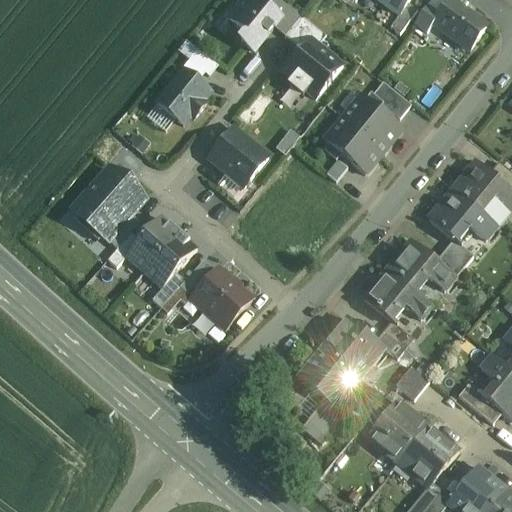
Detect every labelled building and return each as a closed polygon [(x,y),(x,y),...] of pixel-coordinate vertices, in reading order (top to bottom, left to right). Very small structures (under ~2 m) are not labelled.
[(247,38),(242,45),(255,56),(275,32),(282,22),(275,16),(270,12),(271,11),(257,0),(248,0),(230,23),(247,38)] [(408,0),(375,0),(372,5),(393,21),(408,0)] [(441,7),(428,2),(422,17),(436,22),(441,7)] [(486,30),(451,4),(434,27),(470,53),(486,30)] [(275,32),(303,55),(312,44),(319,50),(327,40),(284,5),(275,16),(282,22),(275,32)] [(303,55),(285,78),(293,85),(290,89),(303,100),(307,96),(316,103),(343,70),(319,50),(312,44),(303,55)] [(210,97),(184,75),(157,108),(184,129),(191,120),(194,123),(206,108),(203,106),(210,97)] [(411,109),(384,87),(372,101),(400,124),(411,109)] [(362,100),(325,146),(365,178),(402,133),(362,100)] [(288,156),(298,136),(289,132),(280,152),(288,156)] [(234,133),(209,163),(244,191),(269,161),(234,133)] [(339,164),(327,178),(336,186),(348,172),(339,164)] [(511,193),(490,176),(477,165),(453,194),(497,231),(498,230),(497,230),(482,217),(493,203),(509,215),(510,216),(511,212),(511,193)] [(511,176),(499,166),(490,176),(511,193),(511,176)] [(145,203),(111,173),(74,215),(108,245),(145,203)] [(497,231),(453,194),(429,223),(454,244),(457,247),(470,231),(486,245),(497,231)] [(509,215),(493,203),(482,217),(497,230),(509,215)] [(144,277),(180,237),(175,233),(174,233),(162,222),(141,245),(126,261),(144,277)] [(126,261),(141,245),(132,237),(108,264),(117,272),(126,261)] [(180,237),(144,277),(162,293),(176,277),(197,254),(184,242),(185,241),(180,237)] [(437,264),(412,244),(388,273),(433,310),(417,296),(429,282),(445,295),(457,281),(437,264)] [(474,260),(462,251),(457,247),(454,244),(445,254),(465,271),(474,260)] [(465,271),(445,254),(437,264),(457,281),(465,271)] [(218,273),(192,302),(227,333),(252,304),(218,273)] [(433,310),(388,273),(364,302),(392,326),(405,311),(421,324),(433,310)] [(186,285),(176,277),(162,293),(153,304),(161,312),(186,285)] [(376,346),(348,323),(323,353),(360,383),(385,353),(376,346)] [(414,344),(398,330),(397,330),(392,326),(384,336),(405,354),(414,344)] [(511,335),(493,360),(511,375),(511,335)] [(405,354),(384,336),(376,346),(385,353),(398,363),(405,354)] [(360,383),(323,353),(298,383),(324,405),(335,414),(336,413),(360,383)] [(511,375),(493,360),(481,373),(497,387),(486,401),(481,397),(480,398),(502,417),(511,424),(511,375)] [(430,385),(411,370),(396,389),(415,404),(430,385)] [(502,417),(480,398),(469,389),(459,400),(493,429),(502,417)] [(335,414),(324,405),(302,433),(322,449),(345,421),(336,413),(335,414)] [(398,406),(368,443),(398,468),(429,431),(398,406)] [(429,431),(398,468),(428,492),(429,493),(433,487),(459,455),(429,431)] [(452,502),(448,508),(448,509),(452,511),(494,511),(508,495),(478,470),(452,502)] [(428,492),(411,511),(428,511),(443,495),(433,487),(429,493),(428,492)] [(443,495),(428,511),(445,511),(448,509),(448,508),(452,502),(443,495)] [(511,511),(511,498),(508,495),(494,511),(511,511)]
